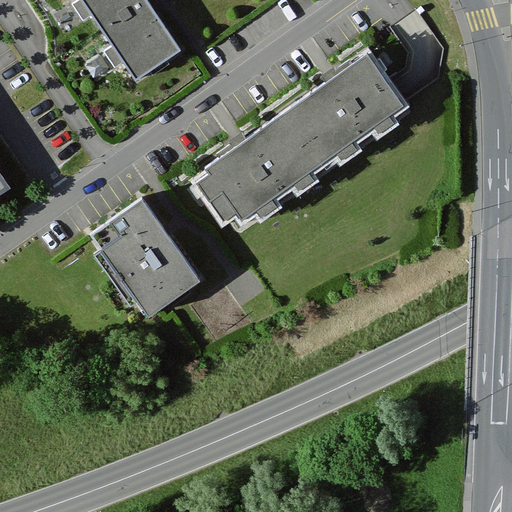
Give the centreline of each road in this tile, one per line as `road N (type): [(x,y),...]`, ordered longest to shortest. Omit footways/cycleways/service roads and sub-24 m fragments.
road 1 (secondary): [(511,298),(147,471),(28,511)]
road 2 (tertiary): [(496,450),(509,77),(501,0)]
road 3 (residential): [(342,0),(109,163)]
road 4 (residential): [(0,5),(109,163)]
road 5 (residential): [(109,163),(0,241)]
